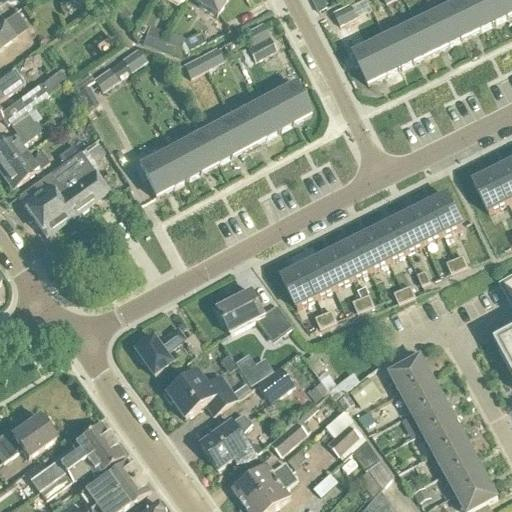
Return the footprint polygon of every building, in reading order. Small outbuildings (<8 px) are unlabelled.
[(189,0),(200,7),(197,11),(216,23),(230,0),(189,0)] [(395,5),(392,0),(381,0),(387,10),(395,5)] [(480,0),(477,0),(417,29),(432,61),(495,30),(480,0)] [(511,0),(480,0),(495,30),(511,22),(511,0)] [(108,6),(115,16),(123,11),(115,1),(108,6)] [(322,2),(314,6),(320,17),(328,14),(322,2)] [(123,11),(115,16),(123,27),(130,21),(123,11)] [(351,11),(343,15),(349,28),(357,24),(351,11)] [(349,28),(343,15),(334,19),(340,32),(349,28)] [(0,53),(14,44),(2,28),(0,29),(0,53)] [(432,61),(417,29),(354,60),(369,91),(432,61)] [(262,31),(253,35),(259,47),(268,42),(262,31)] [(245,40),(251,51),(259,47),(253,35),(245,40)] [(183,46),(189,57),(205,48),(199,37),(183,46)] [(143,50),(154,54),(157,46),(146,41),(143,50)] [(259,47),(251,51),(246,54),(254,69),(276,58),(268,42),(259,47)] [(154,54),(166,58),(169,50),(157,46),(154,54)] [(169,50),(166,58),(178,62),(181,54),(169,50)] [(216,55),(208,59),(214,71),(222,66),(216,55)] [(138,56),(130,62),(138,73),(146,68),(138,56)] [(208,59),(200,64),(206,75),(214,71),(208,59)] [(138,73),(130,62),(122,67),(130,79),(138,73)] [(200,64),(191,68),(197,80),(206,75),(200,64)] [(117,88),(130,79),(122,67),(109,76),(101,82),(109,93),(117,88)] [(197,80),(191,68),(183,72),(189,84),(197,80)] [(9,131),(26,119),(33,114),(69,88),(61,77),(41,91),(0,119),(0,107),(25,90),(14,75),(0,84),(0,124),(1,123),(8,132),(9,131)] [(109,93),(101,82),(93,87),(101,99),(109,93)] [(293,91),(232,124),(248,155),(310,122),(293,91)] [(97,110),(87,93),(76,100),(86,116),(97,110)] [(33,114),(26,119),(34,129),(35,128),(40,125),(33,114)] [(78,123),(75,118),(67,123),(71,128),(78,123)] [(0,152),(0,176),(25,159),(21,153),(43,138),(35,128),(34,129),(26,119),(9,131),(16,141),(0,152)] [(232,124),(170,157),(186,188),(248,155),(232,124)] [(97,150),(86,158),(97,174),(104,160),(97,150)] [(73,151),(58,162),(64,170),(79,159),(73,151)] [(25,159),(0,176),(0,179),(12,196),(49,170),(40,157),(35,161),(34,166),(30,165),(25,159)] [(186,188),(170,157),(139,173),(155,204),(186,188)] [(87,213),(107,198),(79,159),(64,170),(20,202),(25,210),(23,211),(45,243),(80,218),(81,220),(88,214),(87,213)] [(511,209),(511,173),(510,170),(492,179),(508,211),(511,209)] [(508,211),(492,179),(473,189),(489,221),(508,211)] [(463,233),(447,201),(428,211),(444,243),(463,233)] [(444,243),(428,211),(410,220),(426,252),(444,243)] [(426,252),(410,220),(392,229),(408,261),(426,252)] [(408,261),(392,229),(373,238),(389,270),(408,261)] [(389,270),(373,238),(355,247),(371,279),(389,270)] [(371,279),(355,247),(337,256),(353,288),(371,279)] [(353,288),(337,256),(319,265),(335,298),(353,288)] [(469,274),(464,262),(456,266),(461,277),(469,274)] [(335,298),(319,265),(300,275),(316,307),(335,298)] [(461,277),(456,266),(448,269),(452,281),(461,277)] [(316,307),(300,275),(281,284),(297,316),(316,307)] [(431,290),(426,278),(418,282),(423,293),(431,290)] [(504,354),(499,356),(511,379),(511,281),(499,288),(511,311),(511,338),(499,345),(504,354)] [(416,304),(411,293),(403,296),(408,308),(416,304)] [(399,311),(408,308),(403,296),(394,300),(399,311)] [(219,316),(231,341),(257,328),(265,339),(274,350),(295,335),(279,313),(277,314),(264,320),(253,299),(219,316)] [(375,313),(370,302),(362,305),(366,317),(375,313)] [(366,317),(362,305),(353,309),(358,320),(366,317)] [(337,329),(332,318),(324,321),(329,333),(337,329)] [(329,333),(324,321),(316,325),(320,336),(329,333)] [(140,360),(137,362),(143,369),(145,367),(156,383),(174,370),(167,360),(186,346),(179,336),(160,350),(155,344),(137,357),(140,360)] [(329,382),(314,361),(306,366),(321,388),(329,382)] [(229,363),(221,368),(229,379),(237,374),(229,363)] [(390,380),(401,401),(432,384),(421,363),(390,380)] [(258,392),(272,410),(296,393),(282,374),(258,392)] [(164,399),(171,409),(173,407),(187,426),(207,412),(215,423),(239,406),(221,382),(208,392),(199,378),(176,395),(174,392),(164,399)] [(349,399),(361,414),(382,402),(369,384),(349,399)] [(401,401),(412,421),(443,404),(432,384),(401,401)] [(339,408),(346,417),(355,411),(348,401),(339,408)] [(412,421),(423,441),(454,424),(443,404),(412,421)] [(369,418),(358,425),(364,434),(375,427),(369,418)] [(245,445),(243,442),(254,430),(244,421),(202,451),(220,477),(235,466),(241,474),(257,462),(252,454),(254,452),(253,448),(251,445),(248,444),(245,445)] [(0,442),(0,466),(2,470),(21,456),(27,465),(55,445),(39,422),(21,435),(17,431),(0,442)] [(423,441),(434,461),(465,444),(454,424),(423,441)] [(271,452),(282,464),(308,440),(298,428),(271,452)] [(33,489),(39,498),(56,486),(112,447),(100,430),(72,450),(77,458),(60,470),(60,471),(50,478),(33,489)] [(349,432),(328,452),(339,463),(361,444),(349,432)] [(434,461),(445,481),(476,464),(465,444),(434,461)] [(56,486),(39,498),(46,507),(72,488),(90,476),(95,484),(124,463),(112,447),(56,486)] [(356,457),(369,476),(381,467),(367,447),(356,457)] [(300,459),(289,469),(296,476),(307,466),(300,459)] [(445,481),(456,501),(487,484),(476,464),(445,481)] [(77,501),(84,511),(96,511),(132,486),(134,488),(139,485),(126,467),(77,501)] [(383,496),(382,497),(382,498),(394,485),(381,467),(369,476),(383,496)] [(234,496),(244,511),(245,511),(292,479),(286,470),(273,480),(268,472),(234,496)] [(292,479),(245,511),(280,511),(291,505),(286,497),(299,488),(292,479)] [(314,495),(322,504),(338,489),(330,480),(314,495)] [(417,482),(407,488),(413,498),(422,492),(417,482)] [(487,484),(456,501),(462,511),(489,511),(488,510),(498,504),(487,484)] [(132,486),(96,511),(130,511),(149,499),(139,485),(134,488),(132,486)] [(415,500),(420,510),(431,504),(426,494),(415,500)] [(368,511),(389,511),(391,511),(382,498),(382,497),(368,511)]
